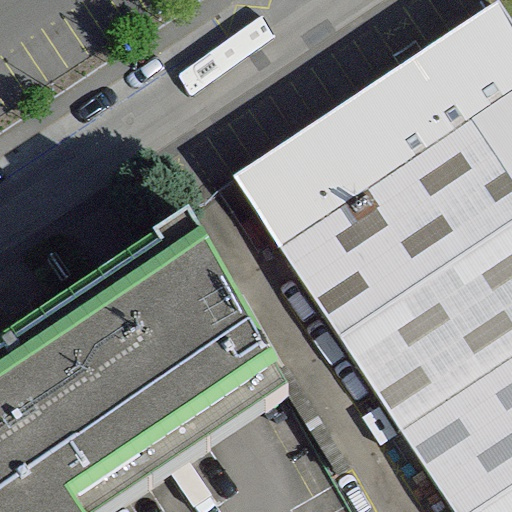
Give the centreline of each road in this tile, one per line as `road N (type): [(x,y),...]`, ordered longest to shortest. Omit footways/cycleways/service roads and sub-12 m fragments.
road 1 (unclassified): [(329,0),(0,218)]
road 2 (unknown): [(147,167),(264,377)]
